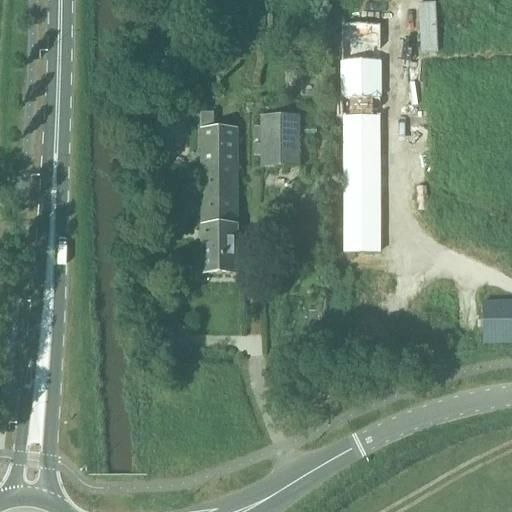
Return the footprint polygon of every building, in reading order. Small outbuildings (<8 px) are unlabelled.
[(183,64),(183,0),(151,0),(151,63),(183,64)] [(378,119),(379,119),(379,26),(341,26),(341,119),(343,119),(343,252),(378,252),(378,119)] [(260,168),(298,168),(298,118),(260,119),(260,168)] [(200,169),(236,169),(236,133),(201,133),(200,169)] [(200,277),(236,277),(236,169),(200,169),(200,277)] [(511,342),(511,303),(483,303),(483,343),(511,342)]
